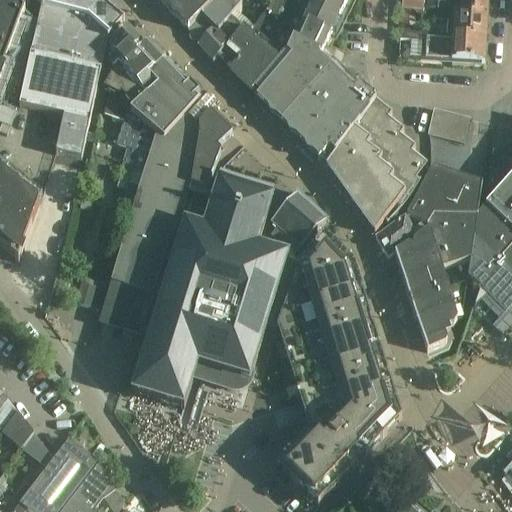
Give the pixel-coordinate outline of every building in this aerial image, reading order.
[(0,0),(0,237),(24,257),(40,210),(0,177),(0,97),(16,103),(36,24),(19,9),(6,0),(0,0)] [(30,58),(19,109),(64,118),(56,157),(81,163),(107,40),(122,25),(123,25),(124,24),(104,6),(106,4),(103,0),(34,0),(37,3),(37,4),(41,9),(30,58)] [(156,0),(188,33),(198,23),(200,25),(224,0),(156,0)] [(198,23),(188,33),(200,46),(199,47),(200,48),(200,47),(201,47),(215,61),(214,62),(216,63),(216,62),(250,30),(237,18),(241,14),(237,10),(244,0),(224,0),(200,25),(198,23)] [(250,30),(216,62),(251,96),(262,107),(318,163),(331,150),(335,154),(337,156),(338,154),(339,154),(341,147),(342,148),(375,107),(365,99),(359,94),(354,99),(329,74),(316,61),(319,59),(325,46),(329,38),(348,0),(282,0),(281,1),(280,0),(279,0),(252,32),(250,30)] [(405,0),(402,0),(402,12),(424,13),(424,1),(405,0)] [(447,0),(448,4),(436,3),(436,14),(487,17),(487,0),(447,0)] [(436,14),(435,24),(448,24),(447,37),(458,38),(458,39),(485,40),(487,17),(436,14)] [(112,41),(108,50),(117,60),(114,63),(111,63),(110,63),(109,63),(109,64),(108,65),(108,66),(108,67),(108,68),(109,69),(110,70),(115,66),(129,81),(130,80),(145,97),(151,90),(148,87),(158,78),(153,72),(164,61),(163,61),(149,44),(144,49),(139,44),(140,41),(139,40),(134,35),(128,29),(127,30),(126,29),(112,41)] [(400,35),(399,43),(423,44),(422,57),(452,59),(451,66),(481,68),(481,65),(484,65),(485,40),(458,39),(458,38),(447,37),(400,35)] [(145,97),(129,113),(145,128),(186,83),(185,82),(166,62),(164,60),(163,61),(164,61),(153,72),(158,78),(148,87),(151,90),(145,97)] [(104,90),(101,105),(103,106),(107,93),(112,96),(107,110),(107,114),(109,117),(111,121),(124,125),(116,148),(127,151),(141,156),(149,159),(156,137),(145,128),(129,113),(145,97),(130,80),(129,81),(115,66),(110,70),(114,74),(104,90)] [(186,83),(145,128),(156,137),(162,144),(198,104),(202,99),(186,82),(185,82),(186,83)] [(140,190),(101,320),(128,328),(130,331),(133,333),(137,333),(140,331),(143,332),(165,258),(183,213),(188,188),(189,188),(196,155),(198,145),(199,138),(199,132),(198,127),(209,114),(198,104),(162,144),(156,137),(149,159),(145,173),(140,189),(140,190)] [(326,170),(325,171),(341,183),(337,187),(353,200),(370,179),(399,142),(400,142),(403,138),(388,125),(392,121),(375,107),(342,148),(341,147),(339,154),(338,154),(337,156),(335,154),(326,168),(327,168),(326,170)] [(433,112),(427,138),(429,138),(464,147),(470,121),(433,112)] [(196,155),(189,188),(191,189),(206,194),(220,154),(217,150),(232,136),(210,114),(210,115),(209,114),(198,127),(199,132),(199,138),(198,145),(196,155)] [(496,200),(485,212),(511,236),(511,467),(509,471),(502,479),(504,480),(509,475),(511,479),(511,133),(506,156),(492,154),(487,192),(496,200)] [(353,200),(349,204),(364,216),(361,221),(378,234),(384,226),(387,229),(400,215),(420,188),(416,185),(427,171),(411,159),(415,154),(400,142),(399,142),(370,179),(353,200)] [(426,237),(393,257),(416,325),(417,325),(424,348),(427,355),(445,349),(446,346),(445,340),(450,338),(449,331),(453,330),(457,323),(453,312),(455,312),(441,271),(470,261),(474,240),(477,220),(478,220),(481,191),(433,174),(406,220),(427,231),(430,236),(426,237)] [(148,341),(132,396),(183,412),(196,368),(222,376),(222,379),(222,382),(223,384),(225,387),(227,389),(229,391),(232,392),(235,392),(238,392),(241,391),(244,390),(246,388),(248,385),(249,382),(287,258),(257,248),(273,197),(219,181),(203,232),(184,226),(173,259),(148,341)] [(277,231),(270,238),(277,244),(288,254),(289,254),(294,258),(319,232),(327,223),(297,196),(270,225),(277,231)] [(477,220),(474,240),(511,274),(511,236),(485,212),(478,220),(477,220)] [(380,238),(376,241),(388,261),(393,257),(426,237),(420,231),(411,234),(408,229),(404,223),(380,238)] [(355,267),(325,236),(299,269),(278,328),(310,434),(277,470),(319,509),(403,421),(355,267)] [(470,261),(467,280),(501,311),(511,298),(511,274),(474,240),(470,261)] [(69,444),(20,507),(25,511),(61,511),(97,465),(69,444)] [(115,494),(98,467),(63,511),(95,511),(103,503),(115,494)]
